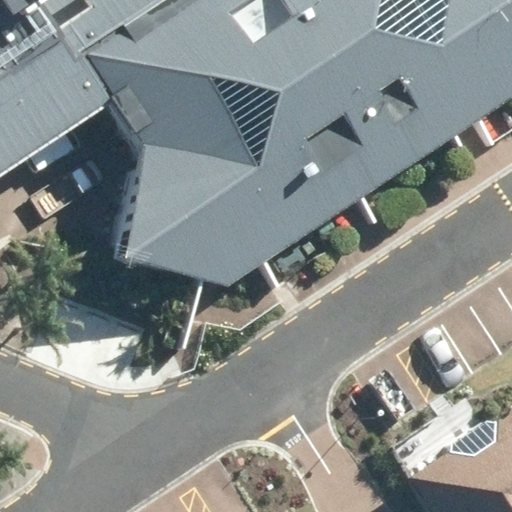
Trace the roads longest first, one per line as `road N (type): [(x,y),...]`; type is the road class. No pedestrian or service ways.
road 1 (residential): [(271,372),(511,214)]
road 2 (residential): [(53,511),(271,372)]
road 3 (residential): [(271,372),(358,511)]
